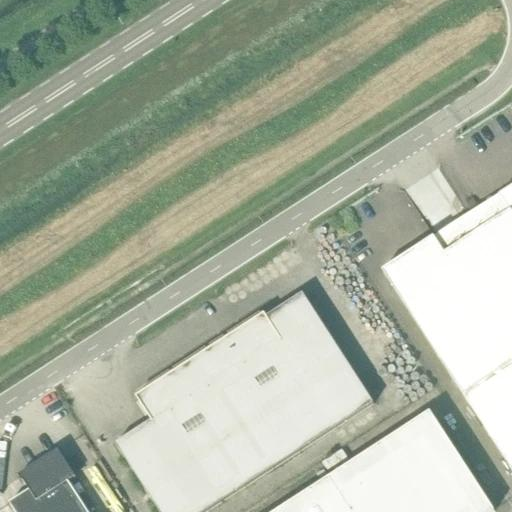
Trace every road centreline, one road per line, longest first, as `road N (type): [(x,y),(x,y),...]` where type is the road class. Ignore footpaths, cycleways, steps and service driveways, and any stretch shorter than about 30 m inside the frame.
road 1 (unclassified): [(0,410),(490,94),(511,71)]
road 2 (tertiary): [(0,143),(228,0)]
road 3 (tertiary): [(178,0),(0,118)]
